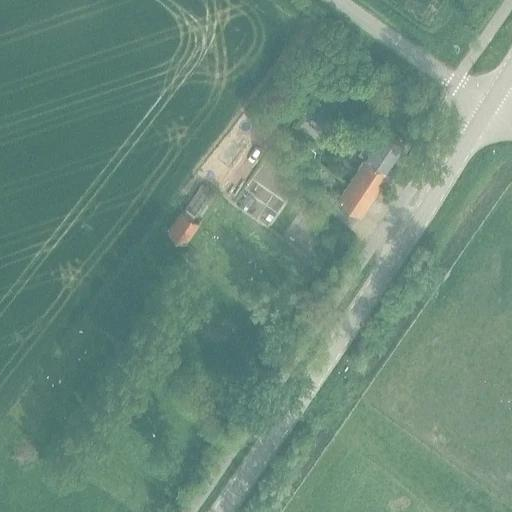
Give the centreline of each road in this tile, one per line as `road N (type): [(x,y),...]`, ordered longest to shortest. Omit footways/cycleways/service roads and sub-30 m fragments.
road 1 (tertiary): [(221,511),(488,108)]
road 2 (unclassified): [(488,108),(336,0)]
